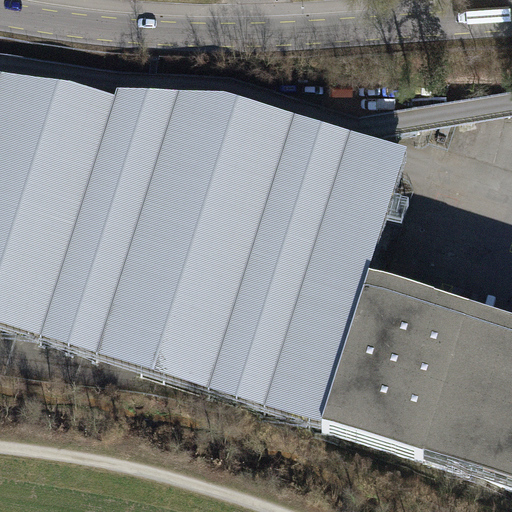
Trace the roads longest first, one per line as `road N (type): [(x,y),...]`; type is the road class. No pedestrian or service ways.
road 1 (residential): [(0,11),(214,33),(511,18)]
road 2 (track): [(275,511),(161,476),(0,447)]
